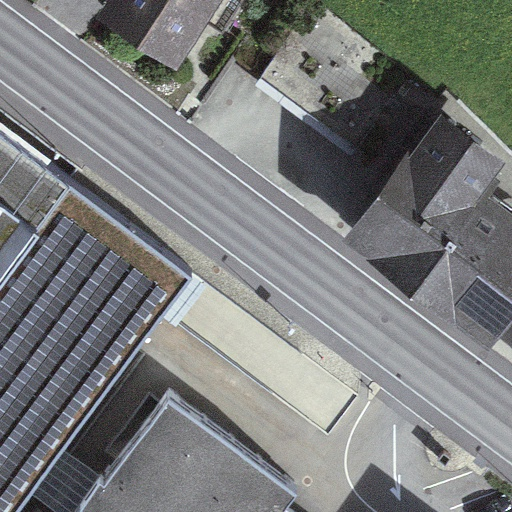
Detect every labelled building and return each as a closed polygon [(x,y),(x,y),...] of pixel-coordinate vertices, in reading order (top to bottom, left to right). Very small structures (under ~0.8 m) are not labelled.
[(120,0),(117,5),(173,41),(196,5),(209,14),(216,4),(227,12),(234,0),(120,0)] [(296,26),(260,74),(356,145),(391,97),(296,26)] [(441,119),(360,228),(484,321),(511,284),(511,223),(478,198),(492,179),(481,171),(491,156),(441,119)] [(0,511),(23,511),(32,500),(63,456),(162,322),(174,330),(202,292),(190,283),(46,172),(51,161),(0,121),(0,511)] [(288,511),(287,511),(299,494),(168,400),(106,485),(99,481),(76,511),(288,511)] [(76,511),(99,481),(63,456),(32,500),(48,511),(76,511)]
